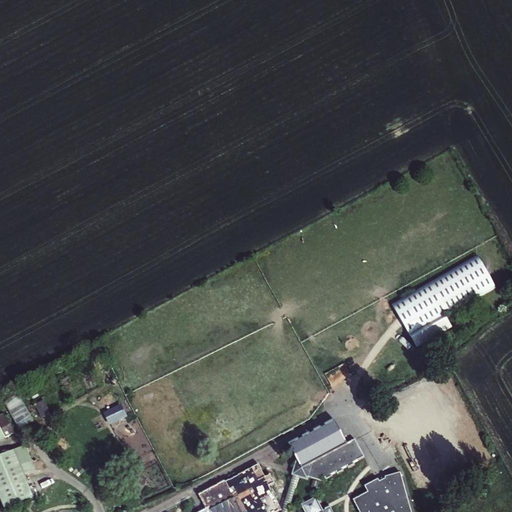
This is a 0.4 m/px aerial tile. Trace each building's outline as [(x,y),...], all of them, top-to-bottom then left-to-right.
[(407,335),(492,288),(474,255),(389,303),(407,335)] [(489,453),(450,376),(436,383),(461,430),(456,433),(471,462),(489,453)] [(19,396),(4,404),(18,429),(32,421),(19,396)] [(41,416),(49,412),(44,401),(35,405),(41,416)] [(364,414),(383,451),(395,445),(377,408),(364,414)] [(3,437),(12,432),(3,417),(0,419),(0,439),(4,438),(3,437)] [(285,444),(294,458),(289,474),(290,474),(297,477),(305,479),(306,476),(318,479),(321,478),(323,480),(330,476),(328,474),(333,471),(334,473),(340,469),(339,467),(343,465),(345,467),(352,463),(350,461),(361,455),(351,438),(348,432),(340,436),(330,418),(285,444)] [(0,481),(9,477),(0,458),(0,481)] [(332,511),(328,504),(320,508),(313,495),(299,502),(304,511),(276,511),(272,504),(274,504),(261,479),(256,481),(249,468),(224,482),(229,493),(235,490),(239,496),(210,511),(208,508),(200,511),(332,511)] [(368,493),(353,501),(359,511),(411,511),(401,473),(385,478),(386,479),(380,482),(378,480),(365,487),(368,493)] [(285,511),(297,477),(290,474),(278,511),(285,511)] [(0,481),(0,499),(16,492),(9,477),(0,481)]
